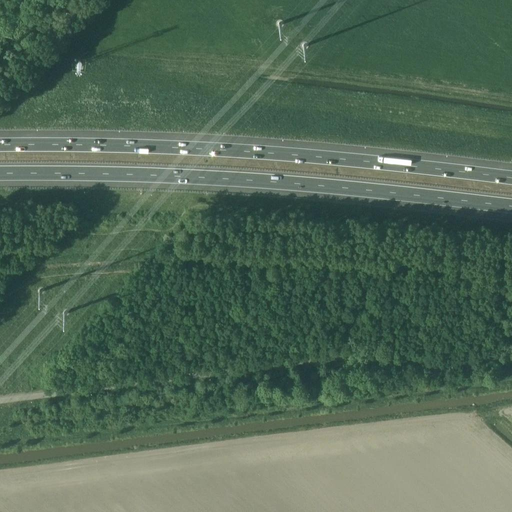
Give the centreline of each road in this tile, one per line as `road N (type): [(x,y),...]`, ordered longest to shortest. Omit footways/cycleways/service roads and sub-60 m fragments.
road 1 (motorway): [(511,177),(224,149),(0,144)]
road 2 (motorway): [(0,173),(279,182),(511,206)]
